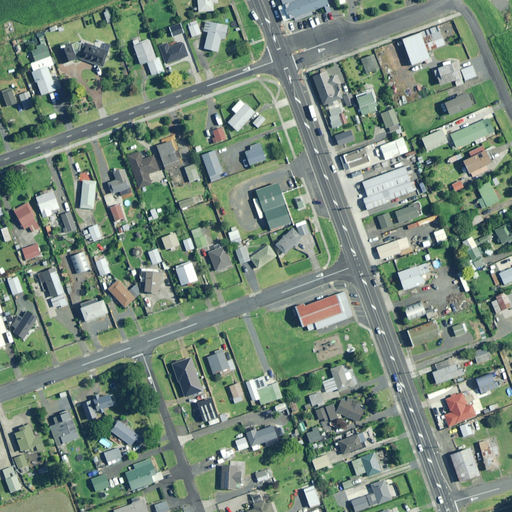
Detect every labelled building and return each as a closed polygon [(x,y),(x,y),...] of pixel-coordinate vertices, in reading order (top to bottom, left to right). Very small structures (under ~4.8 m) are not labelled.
[(196,0),(197,12),(213,11),(212,2),(217,1),(216,0),(196,0)] [(277,0),(285,18),(324,3),(323,0),(277,0)] [(111,22),(107,11),(102,12),(106,23),(111,22)] [(200,34),(195,20),(186,24),(191,37),(200,34)] [(227,26),(205,21),(202,31),(206,32),(203,48),(217,52),(220,39),(224,40),(227,26)] [(172,37),(184,33),(181,23),(169,27),(172,37)] [(426,51),(444,45),(437,26),(419,33),(400,40),(410,66),(423,61),(424,64),(430,62),(429,58),(426,51)] [(35,82),(40,96),(55,90),(47,66),(52,64),(49,56),(41,33),(35,36),(38,45),(35,46),(36,49),(29,51),(33,62),(29,64),(32,71),(32,72),(30,72),(34,82),(35,82)] [(138,43),(136,37),(129,39),(139,65),(146,63),(151,76),(163,71),(158,57),(155,59),(148,39),(138,43)] [(108,50),(110,44),(95,39),(93,45),(80,40),(69,44),(70,46),(58,50),(62,64),(72,61),(74,60),(79,58),(103,67),(109,52),(108,52),(108,50)] [(166,64),(188,56),(183,42),(169,47),(167,42),(159,46),(166,64)] [(378,69),(373,55),(360,60),(365,74),(378,69)] [(438,86),(454,81),(455,86),(463,84),(456,64),(456,63),(433,70),(438,86)] [(475,76),(471,66),(461,70),(465,80),(475,76)] [(327,106),(338,102),(337,100),(342,98),(337,84),(339,83),(336,75),(328,78),(326,72),(312,77),(322,105),(327,104),(327,106)] [(427,97),(424,87),(412,91),(415,101),(427,97)] [(16,103),(11,88),(1,92),(6,107),(16,103)] [(33,106),(28,91),(18,95),(23,109),(33,106)] [(377,110),(370,91),(355,97),(361,116),(377,110)] [(466,95),(465,93),(457,96),(458,97),(442,104),(447,116),(471,106),(466,95)] [(353,104),(350,94),(342,96),(346,107),(353,104)] [(243,105),(238,100),(233,106),(238,110),(227,122),(237,132),(254,113),(244,103),(243,105)] [(341,114),(338,105),(328,109),(325,110),(331,128),(347,123),(343,113),(341,114)] [(399,124),(394,109),(380,114),(386,129),(399,124)] [(265,120),(259,115),(251,123),(257,128),(265,120)] [(493,132),(487,118),(449,134),(455,149),(473,141),(474,145),(485,140),(483,136),(493,132)] [(402,136),(400,127),(392,129),(393,134),(396,133),(397,138),(402,136)] [(225,139),(221,128),(211,131),(215,143),(225,139)] [(447,143),(441,129),(420,138),(426,152),(447,143)] [(354,140),(350,130),(333,136),(337,146),(354,140)] [(409,151),(403,138),(379,146),(384,160),(409,151)] [(176,159),(170,141),(155,146),(164,171),(181,165),(178,158),(176,159)] [(265,159),(259,143),(250,147),(251,149),(244,152),(249,165),(265,159)] [(490,163),(481,145),(467,153),(470,157),(462,161),(468,173),(470,172),(473,177),(487,169),(485,166),(490,163)] [(369,146),(343,155),(347,167),(373,158),(369,146)] [(222,172),(214,150),(200,155),(210,182),(220,179),(218,173),(222,172)] [(141,159),(139,151),(126,155),(138,189),(151,184),(148,174),(158,170),(153,155),(141,159)] [(461,158),(459,153),(452,157),(454,161),(461,158)] [(399,162),(356,178),(361,193),(358,194),(363,206),(409,188),(399,162)] [(198,179),(193,164),(184,168),(189,182),(198,179)] [(130,187),(123,169),(112,174),(114,180),(106,183),(111,195),(130,187)] [(463,187),(459,180),(449,186),(453,193),(463,187)] [(94,194),(95,182),(80,181),(79,208),(93,209),(93,199),(97,200),(97,194),(94,194)] [(285,218),(271,181),(250,188),(264,226),(285,218)] [(498,201),(489,181),(476,187),(482,199),(478,201),(481,209),(498,201)] [(58,208),(52,191),(35,198),(42,218),(51,214),(50,211),(58,208)] [(193,204),(191,197),(178,203),(180,209),(193,204)] [(410,201),(391,208),(396,220),(415,213),(410,201)] [(26,203),(12,211),(23,230),(28,227),(31,233),(39,228),(32,216),(33,215),(26,203)] [(124,218),(119,205),(109,208),(114,222),(124,218)] [(386,208),(373,213),(378,226),(391,221),(386,208)] [(157,218),(154,209),(149,211),(153,220),(157,218)] [(482,221),(477,211),(467,215),(472,226),(482,221)] [(75,229),(70,212),(59,215),(65,233),(75,229)] [(438,223),(436,215),(426,218),(429,226),(438,223)] [(47,218),(42,219),(44,228),(50,226),(47,218)] [(304,220),(294,225),(300,237),(310,232),(304,220)] [(511,226),(510,222),(494,230),(502,245),(511,239),(511,226)] [(100,236),(96,225),(81,231),(85,239),(88,238),(89,241),(100,236)] [(10,240),(6,228),(0,229),(0,231),(4,242),(10,240)] [(301,238),(292,228),(274,244),(280,252),(282,255),(301,238)] [(207,246),(202,230),(191,234),(196,249),(207,246)] [(241,241),(237,230),(227,233),(231,245),(241,241)] [(178,245),(174,233),(160,238),(165,250),(178,245)] [(488,240),(485,235),(475,240),(477,245),(488,240)] [(475,246),(470,237),(461,242),(466,251),(475,246)] [(193,249),(190,238),(182,240),(185,251),(193,249)] [(396,239),(376,247),(381,260),(401,252),(396,239)] [(40,256),(36,244),(21,249),(24,261),(40,256)] [(219,248),(218,244),(212,246),(214,250),(207,253),(215,272),(232,265),(224,246),(219,248)] [(249,260),(243,244),(233,248),(239,264),(249,260)] [(276,256),(268,245),(249,258),(257,269),(276,256)] [(135,257),(136,257),(137,257),(138,257),(139,256),(140,256),(141,255),(141,254),(142,253),(142,252),(142,251),(142,250),(142,249),(141,249),(141,248),(140,247),(139,247),(138,246),(137,246),(136,246),(135,246),(134,246),(133,247),(132,248),(132,249),(131,250),(131,251),(131,252),(131,253),(131,254),(132,254),(132,255),(133,256),(134,256),(135,257)] [(484,253),(481,246),(467,253),(470,260),(484,253)] [(161,261),(156,248),(147,252),(152,265),(161,261)] [(89,269),(83,250),(69,254),(76,274),(89,269)] [(110,273),(103,254),(93,258),(100,276),(110,273)] [(197,280),(190,261),(174,267),(181,286),(197,280)] [(418,265),(397,273),(404,291),(425,283),(418,265)] [(511,280),(511,267),(498,274),(503,285),(511,280)] [(57,275),(54,268),(41,272),(53,308),(60,306),(60,307),(67,305),(63,293),(64,293),(60,280),(61,280),(59,274),(57,275)] [(159,282),(160,272),(145,270),(143,292),(157,293),(158,282),(159,282)] [(22,292),(16,277),(6,280),(12,295),(22,292)] [(123,308),(134,299),(140,294),(135,284),(127,291),(117,279),(106,289),(123,308)] [(339,287),(292,302),(298,320),(303,319),(305,327),(348,313),(339,287)] [(511,306),(511,294),(510,290),(489,300),(495,314),(511,306)] [(107,313),(102,300),(78,309),(83,322),(107,313)] [(421,302),(404,308),(409,321),(426,315),(421,302)] [(37,317),(26,310),(12,333),(23,340),(37,317)] [(439,337),(433,320),(407,330),(414,346),(439,337)] [(456,337),(466,333),(462,323),(453,326),(456,337)] [(491,359),(487,347),(472,352),(476,363),(491,359)] [(226,361),(223,352),(206,358),(211,374),(219,371),(221,376),(229,373),(229,371),(235,369),(231,360),(226,361)] [(436,384),(466,374),(464,368),(458,370),(456,364),(432,372),(436,384)] [(186,365),(169,370),(176,394),(193,390),(186,365)] [(344,373),(341,365),(329,369),(332,378),(321,381),(325,393),(337,389),(338,392),(354,386),(349,371),(344,373)] [(481,394),(498,388),(492,372),(476,378),(481,394)] [(266,386),(263,376),(245,382),(251,401),(258,399),(260,405),(281,398),(276,383),(266,386)] [(243,395),(238,383),(224,388),(228,398),(231,396),(234,403),(242,401),(240,396),(243,395)] [(324,404),(319,391),(307,396),(312,408),(324,404)] [(449,426),(476,416),(472,405),(468,406),(463,392),(446,398),(451,413),(445,415),(449,426)] [(113,407),(109,394),(80,404),(86,420),(106,413),(105,410),(113,407)] [(365,406),(346,397),(344,401),(340,399),(335,411),(342,415),(357,422),(365,406)] [(218,416),(212,399),(194,406),(200,423),(218,416)] [(297,410),(294,401),(289,403),(291,412),(297,410)] [(286,409),(284,403),(273,407),(275,413),(286,409)] [(337,418),(332,404),(314,410),(317,420),(323,418),(324,422),(337,418)] [(187,415),(184,406),(179,407),(183,417),(187,415)] [(78,438),(76,431),(71,419),(72,418),(69,410),(46,419),(56,446),(78,438)] [(138,436),(117,420),(110,431),(130,446),(138,436)] [(469,423),(459,426),(463,438),(473,434),(469,423)] [(34,438),(29,424),(11,431),(19,452),(35,446),(37,453),(44,450),(39,436),(34,438)] [(277,443),(272,426),(255,431),(255,430),(245,433),(249,447),(265,442),(267,446),(277,443)] [(320,440),(316,429),(304,434),(308,445),(320,440)] [(367,448),(363,433),(337,441),(341,455),(367,448)] [(247,447),(244,437),(234,441),(237,451),(247,447)] [(490,440),(479,444),(486,471),(498,467),(490,440)] [(100,453),(103,461),(96,464),(98,468),(107,465),(120,461),(122,460),(117,448),(103,452),(100,453)] [(480,475),(471,449),(451,455),(461,482),(480,475)] [(388,459),(385,451),(378,453),(381,461),(388,459)] [(381,472),(373,453),(350,462),(355,476),(365,472),(367,477),(381,472)] [(27,465),(23,455),(13,459),(17,469),(27,465)] [(329,465),(326,455),(311,460),(314,470),(329,465)] [(155,473),(152,464),(124,473),(130,491),(163,479),(160,471),(155,473)] [(20,489),(12,466),(1,471),(9,493),(20,489)] [(236,466),(220,466),(219,489),(235,489),(235,483),(240,484),(240,472),(235,472),(236,466)] [(272,477),(269,468),(253,473),(257,483),(272,477)] [(91,475),(92,479),(89,480),(94,492),(109,486),(104,474),(102,475),(100,472),(91,475)] [(339,492),(352,487),(349,479),(333,485),(335,493),(339,492)] [(391,499),(384,480),(369,486),(376,505),(391,499)] [(319,503),(311,484),(301,488),(308,508),(319,503)] [(352,487),(339,492),(342,498),(355,494),(352,487)] [(146,511),(142,499),(112,510),(112,511),(146,511)] [(272,511),(270,502),(265,504),(264,500),(251,505),(252,509),(246,511),(272,511)] [(168,511),(165,501),(152,505),(154,511),(168,511)]
